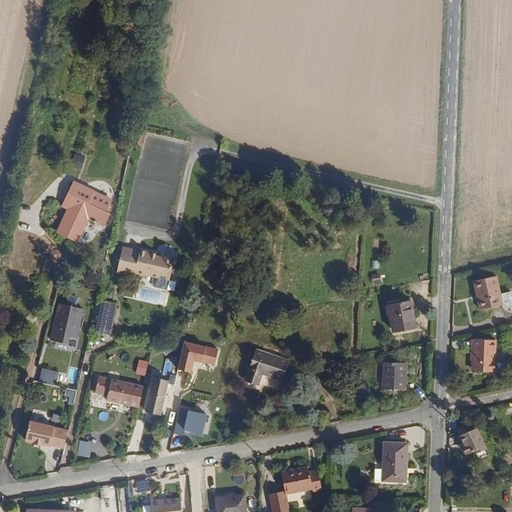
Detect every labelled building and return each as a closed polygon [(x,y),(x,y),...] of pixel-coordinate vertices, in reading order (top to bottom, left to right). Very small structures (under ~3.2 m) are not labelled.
[(73,210),(78,200),(75,198),(80,186),(74,183),(65,203),(64,207),(70,210),(70,209),(73,210)] [(106,213),(111,201),(80,186),(75,198),(78,200),(73,210),(70,209),(70,210),(59,235),(77,244),(88,219),(105,227),(110,214),(106,213)] [(170,281),(175,256),(163,254),(163,256),(162,258),(156,257),(156,254),(139,251),(139,252),(123,248),(117,273),(135,277),(136,274),(145,276),(170,281)] [(11,267),(17,254),(10,250),(0,275),(7,278),(10,279),(14,269),(11,267)] [(0,304),(15,311),(26,287),(42,293),(47,281),(19,270),(25,257),(17,254),(11,267),(14,269),(10,279),(7,278),(0,294),(0,304)] [(500,293),(496,276),(473,281),(480,310),(502,305),(500,293)] [(511,303),(511,294),(511,290),(500,293),(502,305),(511,303)] [(420,329),(421,300),(397,299),(396,328),(420,329)] [(77,339),(83,309),(59,304),(55,321),(60,322),(58,330),(53,329),(51,340),(67,344),(69,337),(77,339)] [(112,338),(117,307),(102,304),(97,335),(112,338)] [(493,372),(495,342),(471,340),(471,348),(476,348),(475,371),(493,372)] [(216,348),(184,341),(178,369),(192,372),(195,361),(213,365),(216,348)] [(281,381),(288,361),(255,349),(243,380),(256,385),(260,374),(281,381)] [(407,388),(408,361),(386,360),(385,387),(407,388)] [(147,409),(150,379),(100,374),(97,398),(107,399),(107,405),(147,409)] [(207,415),(189,411),(184,429),(202,433),(207,415)] [(65,449),(69,431),(55,428),(55,427),(31,421),(26,441),(34,443),(35,443),(42,445),(44,445),(50,446),(52,446),(65,449)] [(488,444),(478,425),(464,431),(467,438),(465,439),(470,449),(477,446),(478,448),(488,444)] [(452,436),(454,445),(463,443),(460,434),(452,436)] [(92,456),(93,441),(80,440),(79,455),(92,456)] [(413,484),(414,445),(390,444),(390,483),(413,484)] [(324,491),(321,471),(312,473),(311,469),(285,473),(290,495),(315,490),(315,493),(324,491)] [(137,481),(139,492),(152,490),(149,478),(137,481)] [(291,511),(285,488),(269,493),(274,511),(291,511)] [(249,511),(247,491),(217,495),(218,511),(249,511)] [(182,511),(181,493),(151,496),(152,511),(182,511)]
